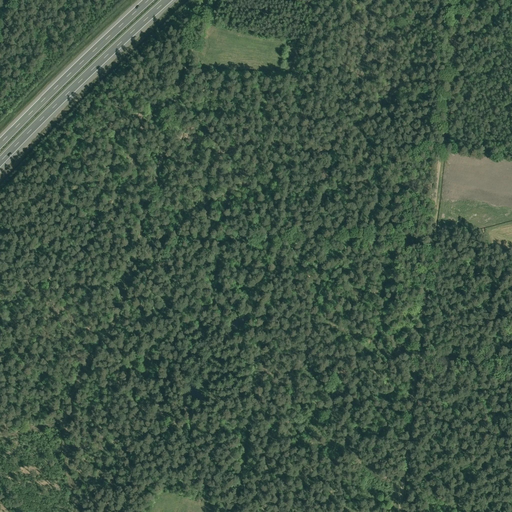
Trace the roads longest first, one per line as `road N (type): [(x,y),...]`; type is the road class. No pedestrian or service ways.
road 1 (track): [(399,511),(457,0)]
road 2 (motorway): [(0,163),(168,0)]
road 3 (motorway): [(150,0),(0,144)]
